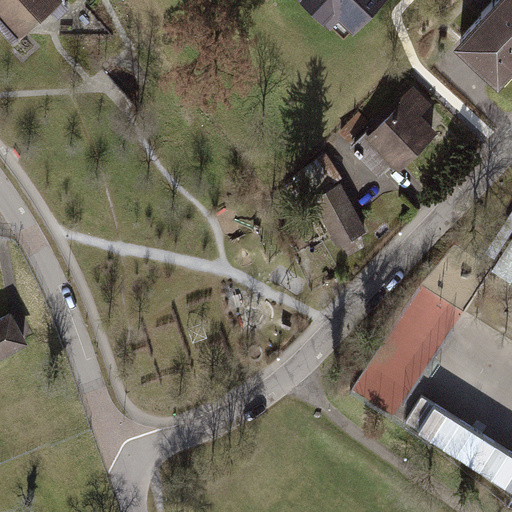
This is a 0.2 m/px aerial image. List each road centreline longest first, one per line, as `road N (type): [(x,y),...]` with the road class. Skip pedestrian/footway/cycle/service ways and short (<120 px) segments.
road 1 (residential): [(511,148),(290,375),(138,463)]
road 2 (residential): [(0,188),(38,249),(105,421),(138,463)]
